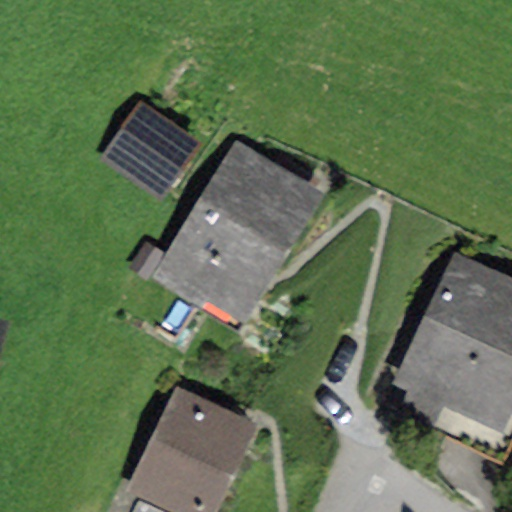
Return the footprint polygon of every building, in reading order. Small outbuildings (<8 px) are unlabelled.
[(211,139),(151,95),(102,162),(163,206),(211,139)] [(321,197),(236,149),(161,281),(246,329),(321,197)] [(511,393),(511,290),(460,266),(403,387),(494,430),(511,393)] [(0,354),(8,325),(0,322),(0,354)] [(213,511),(252,431),(176,395),(131,489),(178,511),(213,511)]
